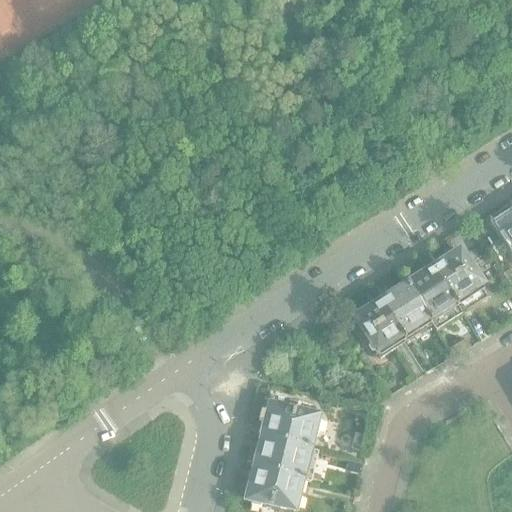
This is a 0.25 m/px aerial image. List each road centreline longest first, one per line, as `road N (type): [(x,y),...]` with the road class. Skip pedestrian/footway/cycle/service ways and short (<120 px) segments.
road 1 (residential): [(177,372),(511,154)]
road 2 (residential): [(379,511),(399,433),(489,370)]
road 3 (residential): [(177,372),(34,476)]
road 4 (residential): [(194,511),(212,423),(177,372)]
